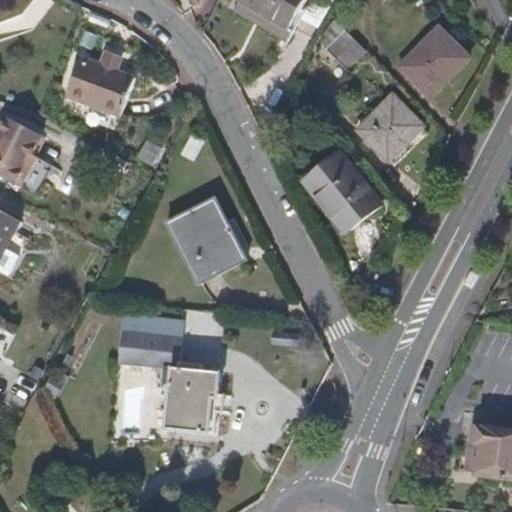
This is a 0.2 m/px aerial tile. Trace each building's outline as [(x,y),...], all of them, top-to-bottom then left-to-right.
[(240,0),(240,1),(289,31),(307,0),(240,0)] [(289,31),(240,1),(233,12),(282,41),(289,31)] [(350,70),(367,54),(338,25),(322,42),(350,70)] [(441,29),(402,66),(433,99),(471,60),(441,29)] [(137,78),(84,58),(69,98),(122,117),(137,78)] [(395,97),(360,132),(392,163),(425,128),(395,97)] [(1,138),(0,137),(0,176),(22,189),(39,158),(35,156),(45,139),(11,120),(1,138)] [(182,154),(195,161),(205,141),(192,134),(182,154)] [(138,160),(153,167),(163,146),(147,139),(138,160)] [(341,155),(306,184),(348,235),(383,207),(341,155)] [(217,200),(169,225),(201,286),(249,261),(217,200)] [(6,251),(14,238),(21,223),(0,211),(0,274),(8,278),(19,258),(6,251)] [(27,244),(14,238),(6,251),(19,258),(27,244)] [(184,341),(122,334),(119,365),(159,369),(158,381),(172,384),(169,430),(211,434),(217,374),(182,371),(184,341)] [(467,473),(478,474),(484,428),(474,426),(467,473)] [(511,428),(485,426),(484,428),(478,474),(478,476),(511,479),(511,428)]
